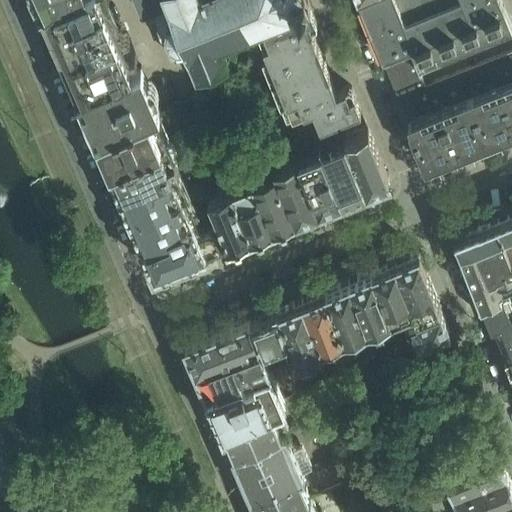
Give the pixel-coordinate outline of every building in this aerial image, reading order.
[(103,0),(56,0),(40,7),(79,96),(86,92),(90,102),(83,105),(96,136),(97,136),(149,113),(158,110),(161,108),(142,65),(133,69),(103,0)] [(221,37),(261,21),(310,1),(309,0),(138,0),(144,11),(153,8),(160,26),(159,26),(163,36),(164,36),(172,55),(191,47),(197,62),(196,62),(197,65),(198,64),(198,65),(201,64),(201,63),(225,54),(225,55),(228,54),(221,37)] [(506,8),(502,0),(359,0),(373,31),(381,53),(407,42),(415,59),(511,20),(506,8)] [(310,1),(261,21),(270,43),(265,45),(278,78),(325,59),(313,28),(316,27),(317,26),(318,25),(318,24),(318,23),(318,22),(310,1)] [(511,48),(426,83),(418,65),(511,26),(511,23),(511,20),(415,59),(407,42),(381,53),(429,167),(511,133),(511,48)] [(325,59),(278,78),(293,116),(314,108),(321,126),(362,109),(354,89),(353,88),(353,87),(352,86),(351,86),(350,86),(349,86),(338,91),(325,59)] [(251,146),(263,141),(249,107),(236,113),(251,146)] [(149,113),(97,136),(110,166),(162,143),(162,144),(171,140),(158,110),(149,113)] [(369,124),(345,134),(366,186),(390,177),(369,124)] [(345,134),(321,143),(342,196),(366,186),(345,134)] [(162,143),(110,166),(120,190),(179,164),(175,156),(169,158),(162,144),(162,143)] [(321,143),(298,153),(319,205),(342,196),(321,143)] [(319,205),(298,153),(274,162),(275,166),(296,214),(319,205)] [(183,192),(190,189),(186,181),(193,177),(186,161),(179,164),(120,190),(131,214),(183,192)] [(296,214),(275,166),(253,175),(274,223),(296,214)] [(253,175),(231,184),(251,232),(274,223),(253,175)] [(208,193),(210,197),(214,207),(228,242),(251,232),(231,184),(208,193)] [(141,238),(193,215),(187,201),(191,199),(187,190),(183,192),(131,214),(141,238)] [(202,200),(207,211),(214,207),(210,197),(202,200)] [(214,207),(207,211),(194,216),(208,249),(228,242),(214,207)] [(511,214),(499,219),(511,250),(511,214)] [(193,215),(141,238),(155,271),(208,249),(194,216),(193,215)] [(511,250),(499,219),(481,227),(501,277),(511,273),(511,250)] [(456,235),(483,300),(504,291),(507,290),(501,277),(481,227),(480,226),(456,235)] [(419,250),(395,260),(414,308),(417,315),(441,305),(419,250)] [(395,260),(372,269),(391,316),(414,308),(395,260)] [(394,324),(391,316),(372,269),(348,279),(367,325),(374,345),(378,356),(389,352),(380,330),(394,324)] [(348,279),(325,288),(344,334),(367,325),(348,279)] [(325,288),(302,297),(321,342),(344,334),(325,288)] [(511,311),(504,291),(483,300),(492,323),(495,322),(499,332),(495,334),(499,345),(504,343),(508,353),(505,354),(511,372),(511,311)] [(321,342),(302,297),(279,306),(290,333),(289,334),(300,358),(313,354),(324,349),(321,342)] [(441,305),(417,315),(410,317),(419,340),(450,328),(441,305)] [(279,306),(251,317),(258,336),(257,336),(260,343),(261,345),(262,345),(289,334),(290,333),(279,306)] [(251,317),(191,340),(188,347),(197,368),(252,346),(251,346),(249,339),(257,336),(258,336),(251,317)] [(252,346),(197,368),(208,392),(209,392),(239,380),(239,381),(272,368),(262,345),(261,345),(260,343),(251,346),(252,346)] [(343,369),(333,347),(324,349),(313,354),(316,361),(332,354),(340,373),(344,371),(343,369)] [(225,429),(281,406),(287,403),(272,368),(239,381),(239,380),(209,392),(225,429)] [(282,431),(286,429),(290,428),(281,406),(225,429),(234,451),(235,452),(282,432),(282,431)] [(235,452),(234,451),(233,451),(252,496),(254,495),(300,475),(307,472),(311,471),(308,466),(312,464),(303,443),(294,447),(286,429),(282,431),(282,432),(235,452)] [(443,464),(453,489),(508,467),(497,443),(443,464)] [(511,478),(508,467),(453,489),(462,511),(466,511),(475,509),(475,508),(511,493),(511,478)] [(300,475),(254,495),(260,511),(326,511),(319,495),(317,495),(307,472),(300,475)] [(511,511),(511,493),(475,508),(475,509),(475,511),(511,511)]
